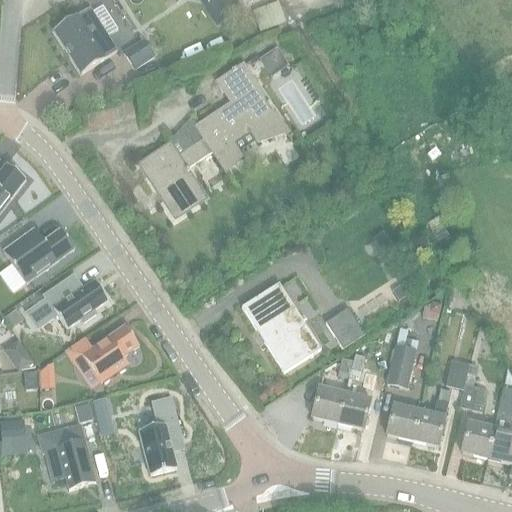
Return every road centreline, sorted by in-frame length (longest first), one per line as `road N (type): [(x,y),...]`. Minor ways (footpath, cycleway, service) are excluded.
road 1 (residential): [(266,460),(59,170),(35,141),(0,120)]
road 2 (residential): [(266,460),(311,480),(458,504)]
